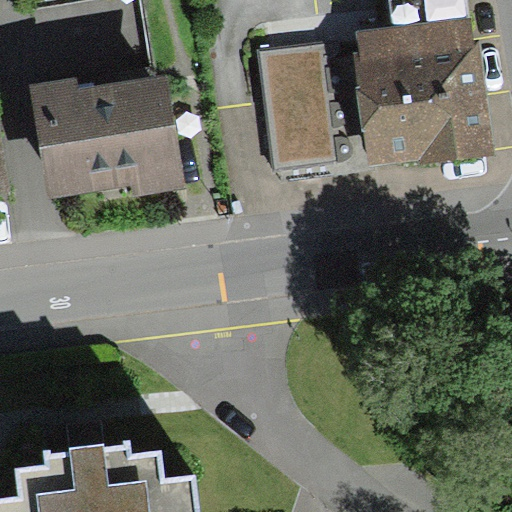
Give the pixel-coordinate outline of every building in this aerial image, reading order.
[(470,0),(387,0),(388,6),(394,32),(474,22),(470,0)] [(259,49),(277,179),(309,175),(411,163),(463,156),(496,152),(474,22),(394,32),(259,49)] [(77,76),(30,84),(51,201),(61,199),(132,186),(135,197),(184,188),(166,78),(81,91),(77,76)] [(0,115),(0,200),(13,199),(0,115)] [(0,497),(0,511),(198,511),(196,480),(168,482),(165,457),(134,460),(132,445),(105,448),(89,449),(78,451),(47,453),(48,464),(19,467),(21,495),(0,497)]
